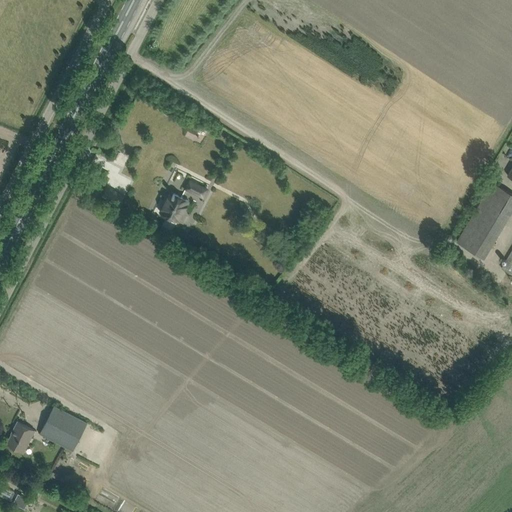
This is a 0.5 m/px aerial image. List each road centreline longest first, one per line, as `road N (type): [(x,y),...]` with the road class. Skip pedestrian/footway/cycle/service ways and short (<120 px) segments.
road 1 (unclassified): [(0,307),(160,0)]
road 2 (primary): [(0,259),(134,0)]
road 3 (unclassified): [(0,211),(108,0)]
